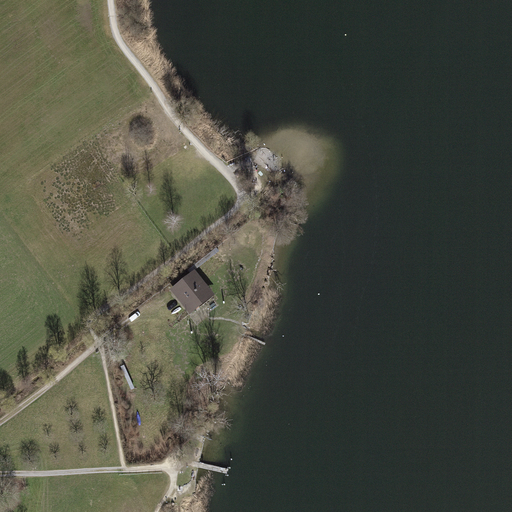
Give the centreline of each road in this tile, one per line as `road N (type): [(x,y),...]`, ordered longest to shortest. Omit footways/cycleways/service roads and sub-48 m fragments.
road 1 (track): [(89,328),(241,197),(114,34),(111,0)]
road 2 (track): [(172,465),(124,468),(99,343)]
road 3 (track): [(99,343),(0,422)]
road 4 (track): [(0,475),(124,468)]
